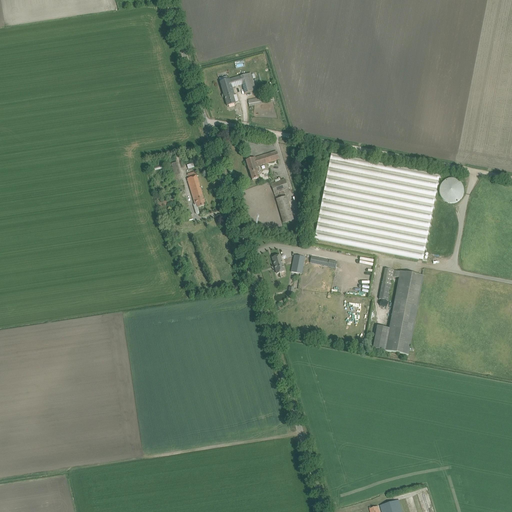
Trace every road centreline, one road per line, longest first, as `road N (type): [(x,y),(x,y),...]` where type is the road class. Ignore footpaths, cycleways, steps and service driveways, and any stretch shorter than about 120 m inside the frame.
road 1 (track): [(511,178),(274,133),(314,240),(511,281)]
road 2 (tertiary): [(325,511),(205,122)]
road 3 (tertiary): [(205,122),(168,0)]
